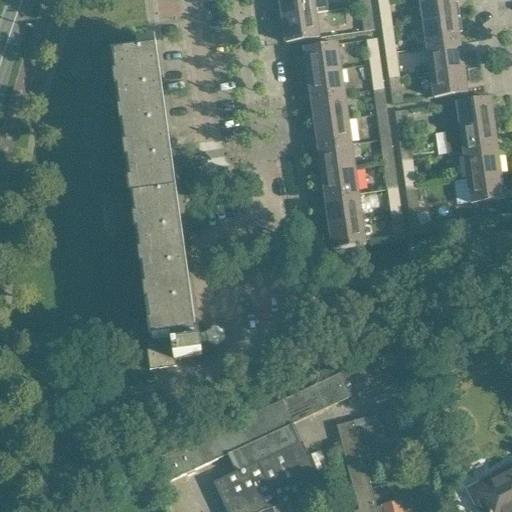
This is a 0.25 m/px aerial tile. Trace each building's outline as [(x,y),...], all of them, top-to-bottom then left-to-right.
[(316,15),(313,0),(279,0),(283,19),(316,15)] [(371,7),(369,0),(359,0),(360,9),(371,7)] [(457,20),(453,0),(420,0),(424,24),(457,20)] [(393,28),(389,3),(378,5),(382,30),(393,28)] [(374,32),(371,7),(360,9),(364,33),(374,32)] [(319,40),(316,15),(283,19),(286,44),(319,40)] [(460,45),(457,20),(424,24),(427,49),(460,45)] [(396,53),(393,28),(382,30),(386,55),(396,53)] [(367,42),(370,67),(381,66),(378,40),(367,42)] [(156,43),(151,44),(138,46),(139,53),(113,57),(113,58),(114,58),(153,341),(146,342),(150,372),(177,368),(176,361),(203,357),(201,344),(209,343),(218,346),(225,340),(224,331),(215,327),(208,333),(199,334),(192,335),(152,52),(154,49),(154,45),(156,45),(156,43)] [(464,70),(460,45),(427,49),(431,74),(464,70)] [(338,46),(304,50),(308,76),(341,71),(338,46)] [(400,78),(396,53),(386,55),(389,80),(400,78)] [(385,91),(381,66),(370,67),(374,92),(385,91)] [(468,95),(464,70),(431,74),(434,100),(468,95)] [(345,96),(341,71),(308,76),(312,101),(345,96)] [(404,104),(400,78),(389,80),(393,105),(404,104)] [(388,116),(385,91),(374,92),(377,117),(388,116)] [(348,121),(345,96),(312,101),(315,126),(348,121)] [(494,125),(490,100),(457,105),(461,130),(494,125)] [(395,114),(399,139),(409,137),(406,113),(395,114)] [(392,141),(388,116),(377,117),(381,142),(392,141)] [(352,146),(348,121),(315,126),(319,151),(352,146)] [(465,155),(498,150),(494,125),(461,130),(465,155)] [(413,162),(409,137),(399,139),(402,163),(413,162)] [(395,166),(392,141),(381,142),(384,167),(395,166)] [(355,171),(352,146),(319,151),(322,176),(355,171)] [(501,175),(498,150),(465,155),(468,180),(501,175)] [(416,187),(413,162),(402,163),(406,188),(416,187)] [(399,190),(395,166),(384,167),(388,192),(399,190)] [(359,196),(355,171),(322,176),(326,201),(359,196)] [(505,201),(501,175),(468,180),(472,206),(505,201)] [(420,212),(416,187),(406,188),(410,214),(420,212)] [(402,215),(399,190),(388,192),(391,217),(402,215)] [(362,221),(359,196),(326,201),(329,226),(362,221)] [(406,241),(402,215),(391,217),(395,242),(406,241)] [(366,247),(362,221),(329,226),(333,251),(366,247)] [(280,403),(154,461),(154,462),(161,486),(206,465),(215,485),(226,511),(263,511),(267,511),(286,507),(288,507),(288,511),(308,511),(329,501),(302,444),(293,424),(414,368),(407,344),(407,343),(280,403)] [(336,426),(348,472),(366,468),(367,472),(437,454),(430,425),(387,436),(385,425),(379,422),(355,427),(353,422),(336,426)] [(511,511),(511,464),(464,489),(476,511),(511,511)] [(371,489),(367,472),(366,468),(348,472),(358,511),(353,511),(377,511),(376,509),(375,502),(371,489)] [(385,485),(371,489),(375,502),(388,499),(385,485)] [(381,508),(376,509),(377,511),(404,511),(401,500),(381,506),(381,508)]
